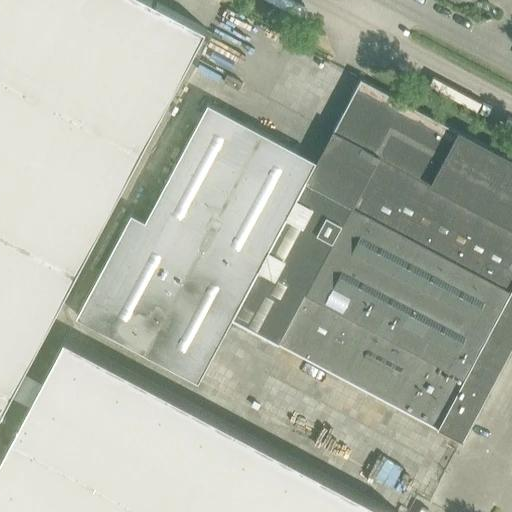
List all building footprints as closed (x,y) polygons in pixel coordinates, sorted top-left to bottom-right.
[(0,0),(0,416),(207,28),(153,0),(0,0)] [(238,88),(242,81),(227,74),(223,81),(238,88)] [(511,157),(406,102),(360,77),(332,130),(378,155),(352,204),(305,180),(307,177),(298,149),(208,101),(145,219),(254,276),(233,316),(438,427),(438,426),(463,440),(464,438),(463,438),(511,346),(511,157)] [(157,190),(146,184),(132,208),(144,214),(157,190)] [(254,276),(145,219),(132,211),(77,315),(199,380),(233,316),(254,276)] [(0,511),(395,511),(65,336),(0,458),(0,511)]
